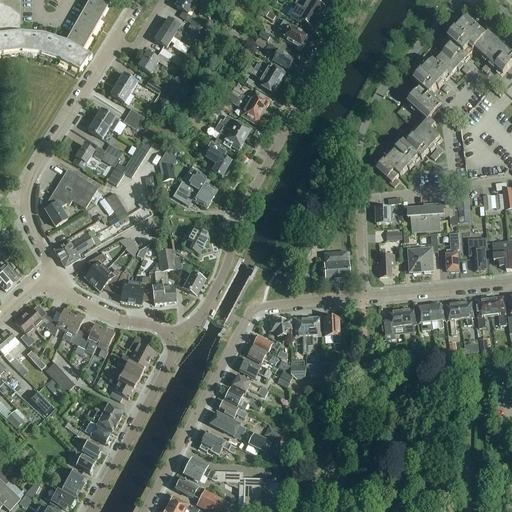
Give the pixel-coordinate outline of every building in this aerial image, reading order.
[(0,0),(0,56),(1,56),(20,54),(39,56),(58,62),(79,74),(88,62),(89,63),(92,60),(92,59),(82,53),(112,0),(90,0),(66,44),(43,37),(20,35),(19,0),(0,0)] [(195,4),(189,0),(180,0),(175,9),(187,16),(195,4)] [(298,1),(295,5),(318,19),(320,16),(321,15),(322,15),(325,11),(324,10),(325,9),(310,0),(309,0),(305,6),(304,5),(304,4),(298,1)] [(205,3),(202,8),(210,13),(213,8),(205,3)] [(318,19),(295,5),(292,10),(295,11),(290,19),(300,25),(301,23),(312,30),(313,28),(314,29),(317,24),(316,24),(317,22),(316,22),(318,19)] [(210,13),(202,8),(199,13),(207,18),(210,13)] [(265,19),(272,23),(275,18),(268,14),(265,19)] [(190,25),(191,26),(199,31),(202,26),(193,20),(190,25)] [(377,171),(391,184),(392,185),(396,181),(400,177),(401,178),(408,170),(410,172),(414,167),(413,166),(415,163),(416,164),(417,164),(421,160),(422,161),(430,153),(431,154),(436,150),(434,148),(436,145),(437,146),(438,146),(443,141),(432,132),(436,127),(430,122),(443,108),(435,101),(436,99),(432,95),(438,89),(439,91),(443,86),(442,85),(444,82),(445,83),(446,83),(457,71),(459,72),(463,67),(462,66),(464,63),(465,64),(466,64),(470,59),(469,58),(475,51),(491,65),(489,67),(494,71),(496,69),(498,72),(497,73),(497,75),(501,79),(511,67),(511,55),(497,42),(502,37),(488,24),(481,32),(468,20),(449,41),(453,44),(435,64),(434,62),(415,83),(422,90),(408,105),(428,123),(407,146),(404,143),(386,164),(385,162),(377,171)] [(168,21),(161,32),(173,40),(173,39),(180,29),(168,21)] [(282,41),(296,49),(295,51),(300,53),(304,46),(303,45),(307,38),(297,32),(298,31),(284,22),(282,24),(281,24),(278,29),(286,34),(282,41)] [(191,26),(187,31),(195,36),(199,31),(191,26)] [(202,40),(216,48),(222,39),(207,30),(202,40)] [(161,32),(154,43),(166,50),(170,44),(174,46),(173,49),(185,56),(189,49),(173,39),(173,40),(161,32)] [(257,37),(267,44),(271,38),(260,32),(257,37)] [(255,46),(264,51),(267,45),(258,40),(255,46)] [(276,57),(272,62),(288,72),(289,70),(290,70),(291,68),(291,66),(294,61),(268,46),(266,51),(276,57)] [(171,63),(169,62),(159,56),(156,60),(147,54),(141,63),(140,62),(138,66),(139,67),(138,69),(150,77),(158,64),(167,69),(171,63)] [(173,56),(169,62),(171,63),(178,68),(182,62),(173,56)] [(257,66),(254,71),(279,86),(282,81),(283,81),(285,79),(285,77),(285,76),(270,66),(266,72),(257,66)] [(482,71),(486,75),(490,71),(486,67),(482,71)] [(247,68),(244,72),(250,76),(251,75),(253,71),(247,68)] [(462,72),(466,76),(471,72),(466,68),(462,72)] [(279,86),(254,71),(253,71),(251,75),(261,81),(258,87),(273,96),(274,95),(275,94),(277,92),(277,90),(279,86)] [(124,76),(117,87),(131,95),(137,85),(124,76)] [(177,76),(174,81),(184,87),(187,81),(177,76)] [(246,85),(254,90),(257,86),(248,81),(246,85)] [(145,88),(159,97),(163,90),(149,82),(145,88)] [(176,100),(183,88),(173,82),(166,93),(176,100)] [(131,95),(117,87),(110,97),(124,106),(131,95)] [(442,91),(447,95),(451,90),(446,87),(442,91)] [(235,89),(231,96),(262,114),(265,109),(267,109),(269,106),(268,103),(269,103),(263,99),(263,98),(256,93),(251,102),(242,96),(243,94),(235,89)] [(262,114),(231,96),(223,91),(219,98),(244,113),(241,119),(249,123),(249,122),(255,125),(256,125),(258,125),(259,121),(259,119),(262,114)] [(159,109),(165,113),(172,102),(165,98),(159,109)] [(95,122),(109,131),(113,134),(120,123),(101,112),(95,122)] [(131,112),(127,118),(140,126),(144,120),(131,112)] [(140,126),(127,118),(123,124),(136,132),(140,126)] [(218,127),(230,134),(245,143),(245,141),(247,142),(250,138),(248,137),(251,132),(227,118),(223,124),(221,122),(218,127)] [(109,131),(95,122),(88,133),(102,141),(109,131)] [(230,134),(218,127),(215,132),(220,135),(216,143),(230,151),(232,148),(239,152),(245,143),(230,134)] [(146,132),(142,137),(145,139),(154,144),(157,139),(146,132)] [(201,141),(204,135),(197,132),(194,137),(201,141)] [(145,139),(142,143),(151,149),(154,144),(145,139)] [(142,143),(139,148),(148,153),(151,149),(142,143)] [(205,154),(208,155),(205,160),(216,167),(212,173),(224,181),(229,173),(226,172),(231,164),(222,158),(226,153),(211,144),(205,154)] [(109,156),(105,153),(97,148),(93,153),(84,147),(76,160),(77,160),(73,165),(83,171),(92,157),(100,162),(101,162),(104,164),(109,156)] [(109,147),(105,153),(109,156),(118,162),(122,155),(109,147)] [(139,148),(137,152),(145,158),(148,153),(139,148)] [(431,159),(435,163),(443,154),(439,150),(431,159)] [(137,152),(134,156),(143,162),(145,158),(137,152)] [(163,163),(169,167),(175,165),(178,160),(169,154),(163,163)] [(134,156),(131,161),(140,166),(143,162),(134,156)] [(131,161),(128,165),(137,171),(140,166),(131,161)] [(128,165),(125,170),(134,175),(137,171),(128,165)] [(159,169),(161,177),(174,174),(172,166),(159,169)] [(413,172),(418,176),(422,171),(417,168),(413,172)] [(116,170),(113,174),(122,180),(124,175),(123,174),(116,170)] [(125,170),(123,174),(124,175),(132,180),(134,175),(125,170)] [(192,178),(187,187),(212,202),(217,193),(205,185),(208,180),(191,170),(187,176),(192,178)] [(85,211),(98,191),(67,173),(68,174),(64,180),(63,180),(63,181),(58,189),(58,188),(57,189),(58,189),(53,197),(52,197),(54,198),(67,206),(69,208),(72,203),(85,211)] [(113,174),(110,178),(119,184),(122,180),(113,174)] [(174,174),(161,177),(163,183),(175,181),(174,174)] [(119,184),(110,178),(107,183),(116,188),(119,184)] [(392,185),(391,184),(390,185),(395,190),(400,185),(396,181),(392,185)] [(181,184),(181,185),(173,199),(188,208),(191,202),(206,211),(212,202),(187,187),(186,187),(181,184)] [(511,190),(503,192),(506,212),(511,211),(511,190)] [(105,201),(106,202),(108,205),(117,200),(114,195),(105,201)] [(458,196),(459,213),(470,212),(469,195),(458,196)] [(495,197),(495,198),(497,212),(504,211),(503,197),(495,197)] [(67,206),(54,198),(51,205),(53,207),(53,208),(54,209),(46,214),(56,231),(68,224),(62,212),(67,206)] [(483,198),(484,213),(492,212),(491,198),(483,198)] [(120,204),(117,200),(108,205),(111,210),(120,204)] [(123,208),(120,204),(111,210),(114,214),(123,208)] [(424,210),(408,211),(409,221),(412,221),(412,234),(441,233),(440,219),(450,219),(451,229),(458,228),(458,218),(455,218),(454,205),(424,207),(424,210)] [(114,214),(116,218),(125,213),(123,208),(114,214)] [(377,210),(377,226),(392,226),(391,209),(377,210)] [(116,218),(119,223),(128,217),(125,213),(116,218)] [(185,249),(199,257),(205,246),(206,247),(208,242),(207,237),(202,234),(202,235),(195,231),(185,249)] [(54,252),(60,261),(91,241),(89,237),(72,247),(69,243),(54,252)] [(427,253),(421,253),(422,274),(424,274),(424,275),(432,275),(432,274),(434,274),(432,255),(439,254),(438,237),(431,237),(432,247),(426,247),(427,253)] [(483,274),(484,273),(485,273),(485,271),(487,271),(485,253),(487,253),(487,240),(468,242),(469,259),(475,258),(476,274),(477,274),(479,275),(483,274)] [(91,241),(60,261),(65,270),(80,261),(78,256),(94,246),(91,241)] [(511,243),(492,245),(494,263),(499,262),(500,269),(506,269),(507,273),(511,272),(511,243)] [(150,247),(147,253),(157,251),(156,244),(150,247)] [(447,258),(441,258),(442,268),(448,267),(448,274),(450,274),(451,275),(454,275),(455,274),(459,273),(458,247),(452,247),(452,257),(447,258)] [(0,249),(0,255),(5,263),(10,260),(2,248),(0,249)] [(422,274),(421,253),(416,254),(415,250),(410,250),(411,275),(413,275),(413,276),(421,276),(421,274),(422,274)] [(172,252),(158,255),(159,264),(161,274),(165,307),(176,306),(174,287),(169,288),(167,274),(175,272),(172,252)] [(323,256),(326,284),(349,282),(347,254),(323,256)] [(102,256),(82,268),(88,277),(85,280),(92,288),(106,272),(101,267),(106,262),(102,256)] [(380,270),(380,280),(393,279),(392,271),(395,270),(395,257),(382,258),(383,270),(380,270)] [(0,264),(0,272),(13,287),(20,281),(7,266),(4,269),(0,264)] [(161,274),(159,264),(149,275),(154,274),(161,274)] [(13,287),(0,272),(0,287),(5,294),(13,287)] [(106,272),(92,288),(100,295),(103,291),(112,296),(122,275),(116,272),(111,277),(106,272)] [(165,307),(161,274),(154,274),(156,289),(152,289),(155,308),(165,307)] [(122,275),(112,296),(121,301),(120,305),(131,307),(134,286),(127,285),(129,278),(122,275)] [(184,291),(196,298),(204,283),(192,276),(184,291)] [(134,286),(131,307),(141,309),(142,304),(152,303),(150,280),(142,280),(141,287),(134,286)] [(504,300),(490,301),(492,318),(499,317),(500,328),(507,327),(504,300)] [(492,318),(490,301),(476,303),(479,331),(486,330),(485,319),(492,318)] [(465,304),(459,305),(461,321),(467,320),(468,328),(473,327),(472,320),(474,320),(472,305),(466,306),(465,304)] [(461,321),(459,305),(453,306),(453,307),(447,308),(448,323),(450,323),(452,338),(457,337),(455,322),(461,321)] [(443,307),(430,309),(432,324),(439,323),(439,331),(444,330),(443,323),(445,323),(443,307)] [(42,326),(47,332),(52,323),(53,321),(45,317),(44,314),(38,308),(33,312),(30,309),(24,315),(26,317),(24,319),(36,332),(42,326)] [(432,324),(430,309),(418,311),(420,326),(422,326),(423,333),(427,332),(427,325),(432,324)] [(58,330),(65,334),(73,318),(71,317),(72,314),(64,311),(57,325),(52,323),(47,332),(50,335),(55,337),(58,330)] [(408,312),(402,313),(405,336),(416,334),(415,327),(417,327),(415,312),(409,313),(408,312)] [(405,336),(402,313),(396,313),(396,315),(390,315),(391,330),(393,330),(394,337),(405,336)] [(69,344),(77,348),(83,337),(77,335),(84,320),(76,317),(75,319),(73,318),(65,334),(73,337),(69,344)] [(324,320),(325,339),(333,338),(333,345),(340,345),(339,331),(338,331),(337,320),(331,320),(330,318),(326,318),(325,320),(324,320)] [(30,337),(36,332),(24,319),(22,321),(20,319),(14,324),(25,336),(20,340),(29,349),(35,343),(30,337)] [(319,320),(307,321),(308,348),(312,348),(312,339),(320,338),(319,320)] [(308,348),(307,321),(294,322),(295,340),(303,339),(303,348),(303,355),(307,355),(308,348)] [(276,323),(276,324),(270,325),(271,333),(277,332),(278,339),(286,338),(291,337),(290,323),(285,323),(285,322),(276,323)] [(92,357),(96,348),(104,332),(101,331),(102,329),(95,326),(88,340),(83,337),(77,348),(85,352),(84,354),(92,357)] [(104,332),(96,348),(102,351),(98,358),(105,361),(108,354),(106,353),(115,335),(107,331),(106,334),(104,332)] [(0,354),(10,364),(18,373),(23,369),(15,360),(13,361),(8,356),(18,346),(5,332),(0,336),(0,354)] [(254,343),(255,345),(254,347),(268,354),(271,349),(277,353),(281,347),(277,345),(276,346),(269,343),(268,344),(258,339),(257,340),(256,341),(254,343)] [(137,348),(133,355),(149,364),(150,361),(152,362),(156,355),(139,346),(141,342),(136,340),(132,346),(137,348)] [(480,342),(482,354),(489,353),(487,341),(480,342)] [(449,346),(451,359),(458,358),(456,345),(449,346)] [(278,362),(253,348),(250,353),(249,354),(248,356),(248,357),(247,359),(261,366),(263,362),(275,368),(278,362)] [(46,368),(32,353),(27,357),(41,373),(46,368)] [(123,357),(121,361),(144,373),(144,374),(145,375),(149,367),(148,366),(149,364),(133,355),(130,361),(123,357)] [(126,369),(123,374),(139,383),(144,374),(144,373),(121,361),(119,365),(126,369)] [(239,373),(254,381),(257,376),(268,381),(271,375),(246,361),(243,367),(241,367),(239,370),(240,372),(239,373)] [(293,379),(290,377),(291,368),(281,363),(278,370),(283,373),(280,379),(290,385),(293,379)] [(45,373),(49,378),(58,369),(54,365),(45,373)] [(306,366),(305,371),(305,376),(314,376),(314,371),(315,371),(315,366),(306,366)] [(305,376),(305,371),(306,368),(291,368),(290,377),(293,379),(296,381),(304,381),(304,376),(305,376)] [(49,378),(54,382),(63,374),(58,369),(49,378)] [(54,382),(58,387),(67,378),(63,374),(54,382)] [(113,376),(111,380),(133,392),(134,392),(139,383),(123,374),(120,379),(113,376)] [(84,379),(89,385),(93,381),(88,375),(84,379)] [(231,388),(245,396),(248,391),(265,400),(268,394),(260,389),(260,391),(250,386),(251,384),(237,377),(234,383),(233,383),(232,385),(232,387),(231,388)] [(58,387),(62,391),(71,383),(67,378),(58,387)] [(133,392),(111,380),(108,384),(115,388),(110,399),(120,404),(123,399),(128,402),(130,399),(131,400),(135,393),(134,392),(133,392)] [(277,386),(287,391),(290,385),(280,380),(277,386)] [(66,397),(53,383),(46,388),(60,402),(66,397)] [(71,383),(62,391),(66,396),(75,387),(71,383)] [(225,400),(224,401),(245,412),(247,407),(259,413),(262,407),(250,400),(249,402),(243,399),(243,397),(230,390),(227,396),(226,396),(225,398),(225,400)] [(69,401),(58,414),(63,419),(74,406),(69,401)] [(50,410),(44,404),(37,412),(43,418),(50,410)] [(224,414),(223,417),(233,422),(235,417),(244,421),(247,416),(223,404),(222,405),(221,406),(220,408),(220,410),(219,412),(224,414)] [(108,406),(103,416),(118,425),(122,418),(121,418),(123,414),(108,406)] [(6,421),(16,431),(20,428),(21,430),(29,423),(17,411),(6,421)] [(118,425),(103,416),(95,412),(89,421),(97,425),(97,426),(112,434),(114,430),(115,431),(118,425)] [(246,430),(216,415),(210,427),(240,442),(245,431),(246,431),(246,430)] [(82,434),(105,447),(106,445),(107,445),(109,443),(108,441),(111,436),(96,428),(88,424),(82,434)] [(65,429),(77,438),(81,434),(68,425),(65,429)] [(268,440),(279,446),(284,436),(273,430),(268,440)] [(202,442),(202,443),(202,445),(202,446),(199,451),(206,455),(207,452),(218,458),(223,450),(228,453),(231,447),(226,444),(220,441),(221,440),(218,439),(217,440),(209,436),(208,435),(207,435),(205,438),(204,438),(204,439),(203,439),(203,440),(202,441),(202,442)] [(272,444),(254,435),(248,446),(264,455),(269,446),(271,447),(272,444)] [(81,447),(84,449),(82,454),(97,462),(98,460),(99,460),(100,458),(100,456),(103,451),(88,443),(87,443),(84,442),(81,447)] [(73,457),(76,452),(70,448),(67,452),(73,457)] [(76,468),(89,476),(90,474),(91,473),(93,471),(92,470),(95,465),(78,455),(76,460),(79,462),(76,468)] [(272,511),(286,496),(286,486),(262,485),(262,482),(242,481),(242,475),(218,474),(215,475),(191,462),(184,476),(192,480),(193,482),(197,484),(198,483),(200,484),(203,477),(214,483),(226,484),(226,485),(239,492),(239,498),(243,498),(242,511),(272,511)] [(0,473),(0,482),(17,499),(22,494),(0,473)] [(72,473),(67,483),(82,491),(87,481),(72,473)] [(205,511),(237,511),(237,510),(231,507),(198,489),(197,490),(181,481),(175,492),(190,500),(193,499),(199,502),(196,507),(205,511)] [(17,499),(0,482),(0,510),(3,508),(7,511),(10,511),(21,502),(17,499)] [(25,497),(33,501),(42,484),(38,482),(25,497)] [(82,491),(67,483),(62,492),(77,500),(82,491)] [(75,502),(60,494),(55,502),(53,501),(50,506),(57,509),(58,508),(65,511),(67,508),(70,510),(71,509),(72,508),(74,505),(74,503),(75,502)] [(169,502),(166,509),(172,511),(186,511),(187,511),(198,511),(173,498),(171,503),(169,502)]
